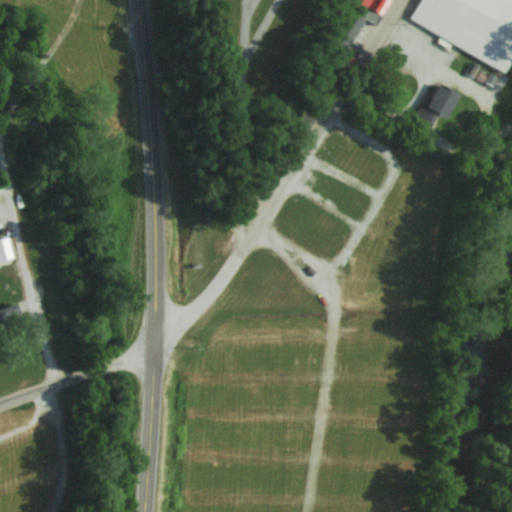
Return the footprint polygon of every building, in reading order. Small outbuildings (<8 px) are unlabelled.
[(360,0),(387,0),(380,14),(359,2),(360,0)] [(417,0),(511,0),(511,51),(501,70),(408,16),(417,0)] [(380,16),(362,5),(337,46),(355,56),(360,48),(350,42),(365,17),(375,24),(380,16)] [(341,49),(354,57),(339,80),(326,71),(341,49)] [(469,60),(478,64),(472,76),(464,72),(469,60)] [(477,70),(485,74),(481,81),(474,77),(477,70)] [(488,71),(496,75),(490,85),(482,80),(488,71)] [(424,93),(412,114),(428,124),(435,111),(444,116),(458,92),(437,80),(428,96),(424,93)] [(0,258),(11,257),(8,236),(0,236),(0,258)]
